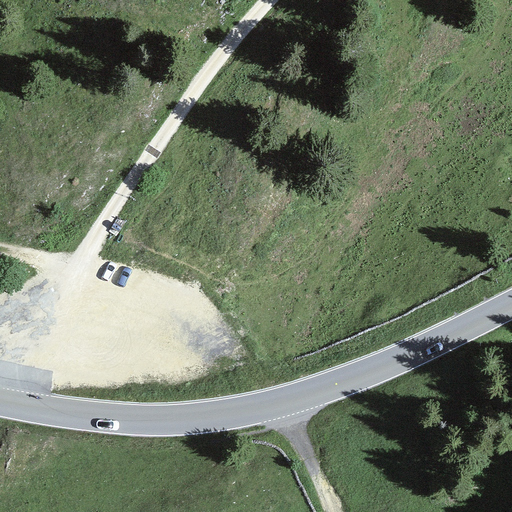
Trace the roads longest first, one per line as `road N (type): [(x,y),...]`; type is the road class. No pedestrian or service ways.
road 1 (tertiary): [(0,407),(139,421),(252,410),(328,388),(511,308)]
road 2 (track): [(267,0),(196,85),(76,270),(1,407)]
road 3 (track): [(284,402),(334,511)]
